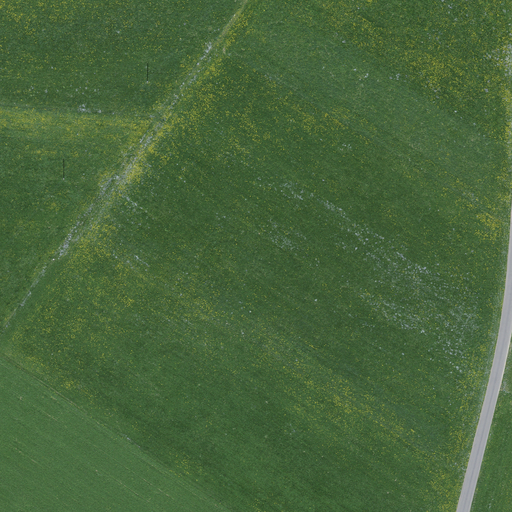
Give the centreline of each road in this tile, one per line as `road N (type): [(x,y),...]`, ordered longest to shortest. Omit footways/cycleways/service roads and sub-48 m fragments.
road 1 (track): [(80,231),(250,0)]
road 2 (tertiary): [(462,511),(511,283)]
